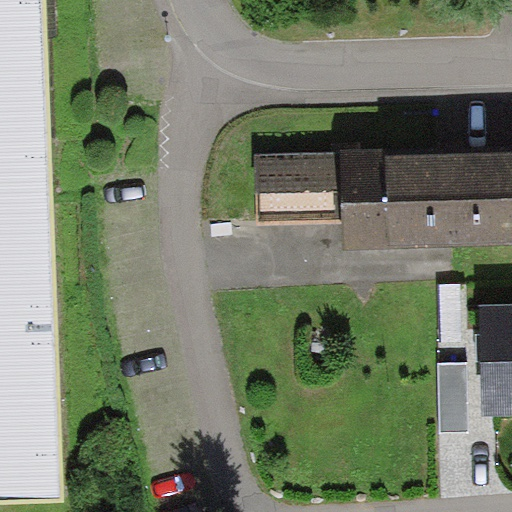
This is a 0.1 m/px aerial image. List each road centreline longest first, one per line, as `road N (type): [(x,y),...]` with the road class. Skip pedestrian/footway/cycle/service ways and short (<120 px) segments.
road 1 (residential): [(212,41),(174,162),(217,430),(251,511)]
road 2 (residential): [(212,41),(298,67),(511,57)]
